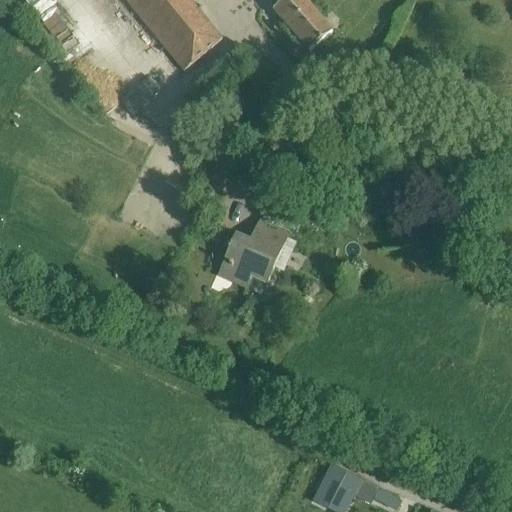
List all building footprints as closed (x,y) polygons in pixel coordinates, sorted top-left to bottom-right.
[(124,0),(184,72),(222,42),(190,2),(191,0),(124,0)] [(307,53),(331,32),(304,0),(270,0),(269,1),(276,9),(273,12),(307,53)] [(319,0),(306,0),(334,32),(342,25),(319,0)] [(119,102),(120,104),(130,117),(150,102),(139,88),(119,102)] [(231,247),(223,267),(237,273),(232,284),(247,291),(251,280),(267,286),(289,236),(277,231),(265,225),(260,236),(252,256),(231,247)] [(330,470),(312,505),(325,511),(328,511),(331,507),(342,511),(346,511),(359,485),(330,470)] [(377,494),(372,505),(386,511),(397,511),(401,506),(377,494)]
